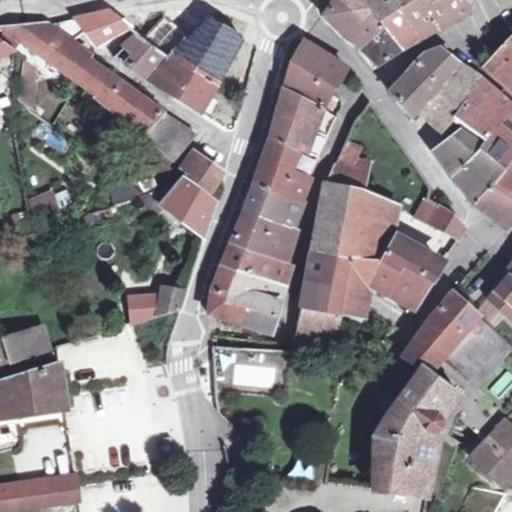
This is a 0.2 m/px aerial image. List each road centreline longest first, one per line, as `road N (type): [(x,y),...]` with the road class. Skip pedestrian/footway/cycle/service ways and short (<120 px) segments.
road 1 (unclassified): [(198,511),(201,453),(185,315),(281,16)]
road 2 (residential): [(280,344),(309,185),(346,101),(373,79)]
road 3 (unclassified): [(373,79),(477,231),(502,240),(511,229)]
